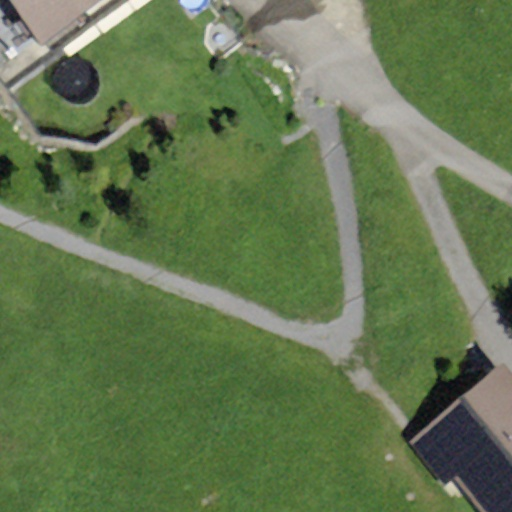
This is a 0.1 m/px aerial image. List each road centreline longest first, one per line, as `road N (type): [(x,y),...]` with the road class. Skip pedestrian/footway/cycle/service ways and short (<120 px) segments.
road 1 (track): [(0,210),(307,333),(332,332),(347,322),(353,297),(329,73)]
road 2 (residential): [(511,181),(329,73)]
